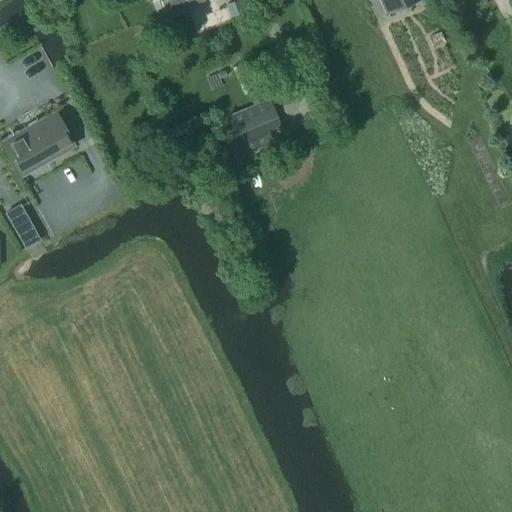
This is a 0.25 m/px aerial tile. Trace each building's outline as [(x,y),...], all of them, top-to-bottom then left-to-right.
[(169,0),(172,8),(186,2),(188,9),(204,2),(202,0),(169,0)] [(237,0),(236,0),(226,4),(232,17),(243,13),(237,0)] [(384,0),(391,15),(420,0),(384,0)] [(240,64),(231,68),(243,96),(252,93),(240,64)] [(269,100),(226,117),(242,156),(285,139),(269,100)] [(21,176),(73,147),(55,114),(2,143),(21,176)] [(5,214),(15,232),(29,224),(19,206),(5,214)]
